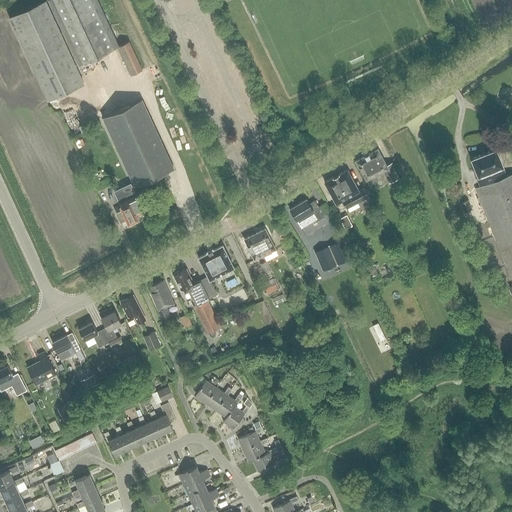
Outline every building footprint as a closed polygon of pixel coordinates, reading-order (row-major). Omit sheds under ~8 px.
[(118,46),(97,0),(49,0),(79,64),(118,46),(131,75),(143,70),(129,41),(118,46)] [(136,186),(173,169),(141,99),(104,117),(136,186)] [(390,183),(400,178),(392,162),(386,165),(378,148),(356,159),(366,180),(384,171),(390,183)] [(482,210),(511,279),(511,286),(509,287),(511,294),(511,162),(503,166),(496,149),(471,159),(476,170),(473,171),(476,178),(472,179),(485,209),(482,210)] [(362,208),(373,202),(365,187),(359,190),(348,168),(324,181),(336,203),(343,199),(347,208),(358,202),(362,208)] [(136,214),(148,208),(141,193),(136,195),(131,183),(114,191),(120,203),(121,205),(123,209),(116,212),(121,221),(127,218),(129,222),(138,218),(136,214)] [(306,200),(290,209),(296,220),(301,228),(317,219),(318,220),(324,216),(318,206),(315,200),(308,203),(306,200)] [(347,215),(340,219),(345,229),(352,226),(347,215)] [(264,255),(276,249),(265,228),(254,234),(264,255)] [(255,260),(264,255),(254,234),(244,239),(255,260)] [(388,238),(382,241),(385,247),(391,244),(388,238)] [(324,270),(351,258),(343,239),(316,252),(324,270)] [(288,241),(281,245),(292,267),(299,263),(288,241)] [(201,281),(210,298),(217,295),(210,280),(234,268),(223,245),(199,257),(209,277),(201,281)] [(267,260),(260,264),(264,272),(271,269),(267,260)] [(374,265),(367,268),(371,277),(378,274),(374,265)] [(210,298),(201,281),(199,282),(198,281),(194,283),(186,269),(174,275),(182,291),(188,287),(197,305),(195,308),(208,333),(209,332),(213,330),(221,326),(207,299),(210,298)] [(166,307),(174,304),(164,280),(149,287),(159,310),(158,310),(164,325),(173,321),(166,307)] [(138,324),(146,320),(133,295),(120,301),(129,317),(133,315),(138,324)] [(111,307),(99,314),(106,327),(102,329),(108,342),(117,338),(112,328),(121,324),(115,311),(111,307)] [(187,314),(180,317),(184,328),(192,324),(187,314)] [(92,322),(79,329),(84,340),(93,335),(100,347),(108,342),(102,329),(97,331),(92,322)] [(379,323),(373,326),(380,341),(385,338),(379,323)] [(150,350),(160,345),(154,332),(144,337),(150,350)] [(71,355),(81,350),(76,341),(71,344),(67,335),(52,343),(57,352),(67,347),(71,355)] [(117,344),(111,347),(115,354),(121,352),(117,344)] [(41,360),(27,368),(36,384),(56,374),(45,353),(38,356),(41,360)] [(188,353),(179,357),(182,367),(192,364),(188,353)] [(125,359),(128,368),(142,363),(139,354),(125,359)] [(13,376),(7,366),(0,369),(0,389),(1,392),(12,386),(17,396),(27,390),(18,373),(13,376)] [(99,383),(95,374),(80,380),(84,390),(99,383)] [(205,380),(194,396),(205,403),(216,387),(205,380)] [(168,386),(157,391),(161,401),(172,396),(168,386)] [(228,395),(232,389),(229,387),(224,393),(216,387),(205,403),(216,410),(226,394),(228,395)] [(233,406),(234,406),(236,402),(238,403),(244,394),(241,391),(235,400),(228,395),(226,394),(216,410),(225,417),(233,406)] [(225,417),(222,421),(234,429),(244,413),(245,414),(252,404),(248,397),(244,403),(246,405),(242,412),(234,406),(233,406),(225,417)] [(33,402),(28,405),(32,412),(37,409),(33,402)] [(70,402),(64,406),(68,413),(74,410),(70,402)] [(154,411),(150,413),(153,420),(154,420),(160,434),(172,428),(169,421),(175,418),(168,402),(160,406),(164,415),(158,418),(154,411)] [(143,416),(138,418),(141,425),(142,425),(149,439),(160,434),(154,420),(153,420),(146,423),(143,416)] [(131,421),(127,423),(130,430),(131,430),(138,444),(149,439),(142,425),(141,425),(134,428),(131,421)] [(119,426),(115,428),(118,436),(119,435),(126,449),(138,444),(131,430),(130,430),(123,434),(119,426)] [(255,430),(238,438),(243,450),(261,442),(260,441),(257,433),(264,430),(262,426),(254,430),(255,430)] [(108,431),(104,433),(107,441),(108,441),(114,455),(126,449),(119,435),(118,436),(111,439),(108,431)] [(87,436),(91,445),(96,442),(92,433),(87,436)] [(86,447),(91,445),(87,436),(81,438),(86,447)] [(80,450),(86,447),(81,438),(76,441),(80,450)] [(261,442),(243,450),(248,462),(253,460),(266,454),(262,445),(269,442),(267,438),(260,441),(261,442)] [(75,452),(80,450),(76,441),(71,443),(75,452)] [(70,455),(75,452),(71,443),(65,446),(70,455)] [(64,457),(70,455),(65,446),(60,448),(64,457)] [(266,454),(253,460),(258,471),(276,463),(271,454),(279,451),(277,447),(269,451),(270,452),(266,454)] [(59,460),(64,457),(60,448),(55,451),(59,460)] [(36,472),(46,467),(42,456),(31,460),(36,472)] [(52,470),(61,466),(59,460),(49,464),(52,470)] [(8,470),(0,473),(0,488),(0,489),(14,482),(11,474),(18,471),(16,466),(8,469),(8,470)] [(61,466),(52,470),(54,476),(64,471),(61,466)] [(197,466),(179,474),(183,484),(208,472),(207,469),(200,472),(197,466)] [(208,472),(183,484),(188,494),(206,486),(203,479),(210,476),(208,472)] [(79,489),(71,492),(73,497),(81,493),(80,492),(94,486),(89,474),(75,480),(79,489)] [(14,482),(0,489),(5,500),(20,494),(19,493),(16,486),(23,482),(21,478),(14,482)] [(84,500),(76,504),(78,508),(86,505),(85,504),(99,497),(94,486),(80,492),(81,493),(84,500)] [(206,486),(188,494),(192,504),(218,492),(216,489),(209,492),(206,486)] [(20,494),(5,500),(11,511),(25,505),(24,504),(21,497),(29,494),(27,490),(19,493),(20,494)] [(201,511),(213,511),(217,511),(212,499),(219,496),(218,492),(192,504),(196,511),(200,511),(202,511),(201,511)] [(290,500),(273,507),(274,511),(295,511),(292,503),(299,500),(297,496),(290,499),(290,500)] [(89,511),(98,511),(105,509),(99,497),(85,504),(86,505),(89,511)] [(25,505),(11,511),(10,511),(27,511),(26,509),(34,505),(32,501),(24,504),(25,505)] [(62,501),(57,503),(59,510),(65,507),(62,501)]
